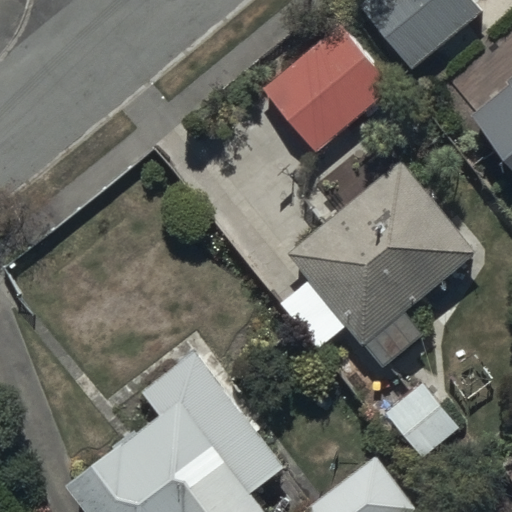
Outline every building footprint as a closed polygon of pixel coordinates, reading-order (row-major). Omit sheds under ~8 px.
[(474,0),(374,0),(364,9),(414,72),(486,14),(474,0)] [(342,25),(266,88),(321,154),(397,91),(342,25)] [(511,89),(476,119),(511,163),(511,89)] [(315,279),(283,304),(322,351),(351,328),(386,370),(428,336),(409,314),(482,254),(407,162),(295,254),(315,279)] [(165,419),(71,488),(89,511),(420,511),(422,511),(382,457),(308,511),(267,511),(255,495),(289,470),(201,351),(145,392),(165,419)] [(392,418),(426,460),(463,429),(426,384),(415,393),(400,375),(369,402),(386,423),(392,418)] [(511,457),(503,464),(511,475),(511,457)]
